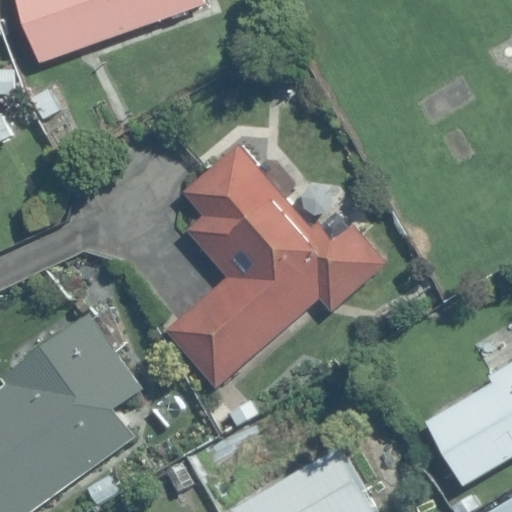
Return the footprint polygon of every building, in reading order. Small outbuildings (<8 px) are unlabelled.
[(25,0),(46,60),(173,16),(213,2),(211,0),(25,0)] [(325,223),(250,137),(192,190),(212,213),(191,232),(232,279),(174,330),(222,385),(324,296),(336,310),(391,262),(358,224),(348,233),(340,240),(325,223)] [(123,414),(150,394),(155,390),(129,357),(97,313),(90,318),(10,378),(15,384),(0,395),(0,511),(29,511),(61,489),(67,499),(144,442),(123,414)] [(470,486),(511,460),(511,366),(496,376),(499,381),(432,422),(470,486)] [(240,511),(376,511),(380,510),(343,448),(239,510),(240,511)] [(511,511),(511,503),(496,511),(511,511)]
